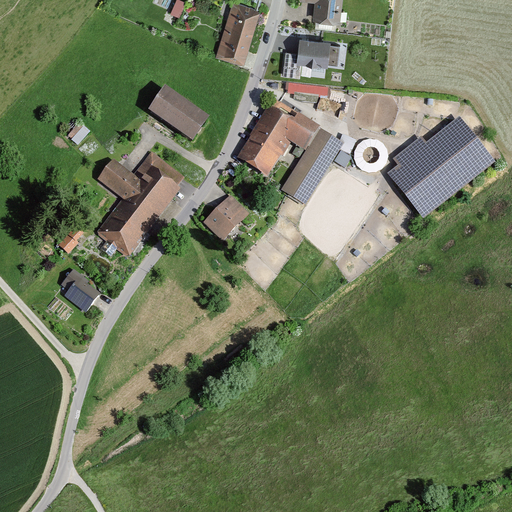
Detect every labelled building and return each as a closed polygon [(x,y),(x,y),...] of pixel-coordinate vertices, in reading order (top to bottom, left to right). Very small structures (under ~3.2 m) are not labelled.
[(175,0),(171,11),(179,14),(184,0),(175,0)] [(300,0),(300,3),(315,4),(313,21),(341,24),(343,0),(300,0)] [(244,67),(259,11),(233,4),(218,60),(244,67)] [(331,46),(331,43),(300,40),(298,55),(285,54),(284,67),(300,69),(301,65),(328,68),(329,65),(338,66),(340,47),(331,46)] [(329,94),(330,84),(288,82),(288,91),(329,94)] [(211,122),(166,91),(149,115),(194,146),(211,122)] [(290,145),(306,155),(282,192),(285,194),(306,207),(333,165),(345,147),(276,102),(237,161),(267,181),(290,145)] [(496,166),(460,120),(427,146),(422,140),(393,162),(398,169),(388,177),(424,222),(496,166)] [(78,143),(89,131),(79,122),(69,135),(78,143)] [(389,156),(387,151),(384,146),(380,142),(374,140),(369,140),(363,142),(359,145),(356,150),(354,155),(355,161),(357,166),(361,170),(365,173),(371,174),(377,173),(382,171),(386,167),(388,162),(389,156)] [(113,163),(98,183),(123,202),(97,235),(128,259),(181,191),(178,188),(184,180),(152,155),(134,178),(113,163)] [(249,217),(230,198),(204,224),(222,243),(249,217)] [(58,248),(68,258),(84,243),(74,232),(58,248)] [(67,300),(86,315),(99,297),(87,288),(89,285),(74,273),(62,288),(71,295),(67,300)]
